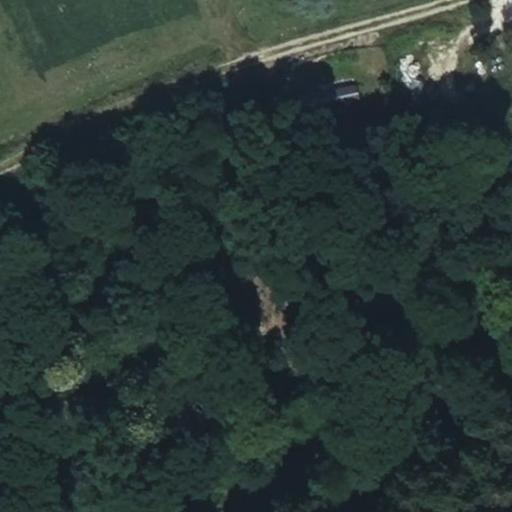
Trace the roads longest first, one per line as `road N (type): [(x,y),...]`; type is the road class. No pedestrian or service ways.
road 1 (track): [(0,169),(124,106),(450,0)]
road 2 (track): [(248,511),(310,450),(511,371)]
